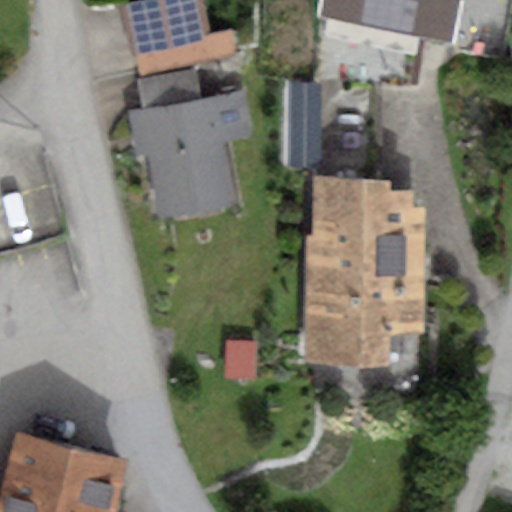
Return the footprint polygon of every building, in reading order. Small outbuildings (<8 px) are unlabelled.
[(199,0),(154,0),(122,7),(137,77),(234,57),(229,32),(207,36),(199,0)] [(316,0),(314,11),(329,14),(419,33),(453,40),(460,0),(316,0)] [(511,48),(511,0),(460,0),(453,40),(451,49),(510,60),(511,48)] [(419,33),(329,14),(324,36),(414,55),(419,33)] [(143,110),(127,113),(137,157),(145,155),(160,221),(239,204),(225,143),(254,137),(244,89),(201,99),(195,68),(136,81),(143,110)] [(384,78),(314,77),(313,236),(306,236),(305,364),(388,364),(388,334),(422,334),(423,209),(412,209),(412,191),(391,191),(391,179),(383,179),(384,78)] [(320,83),(288,82),(287,165),(319,166),(320,83)] [(0,256),(68,238),(41,134),(0,124),(0,256)] [(253,341),(225,341),(225,378),(253,378),(253,341)] [(115,511),(128,459),(17,433),(0,496),(0,511),(115,511)]
